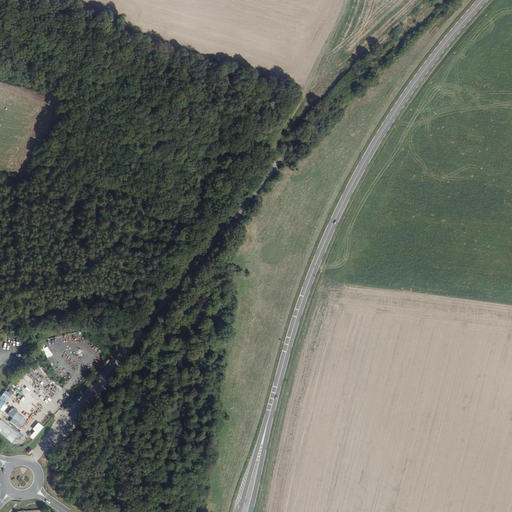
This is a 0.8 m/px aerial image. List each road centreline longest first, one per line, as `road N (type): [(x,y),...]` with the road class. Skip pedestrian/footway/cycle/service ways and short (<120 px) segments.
road 1 (primary): [(482,0),(417,79),(359,170),(304,293),(271,405)]
road 2 (unclassified): [(30,463),(276,164)]
road 3 (track): [(218,127),(128,84),(2,0)]
road 4 (track): [(345,0),(273,152)]
